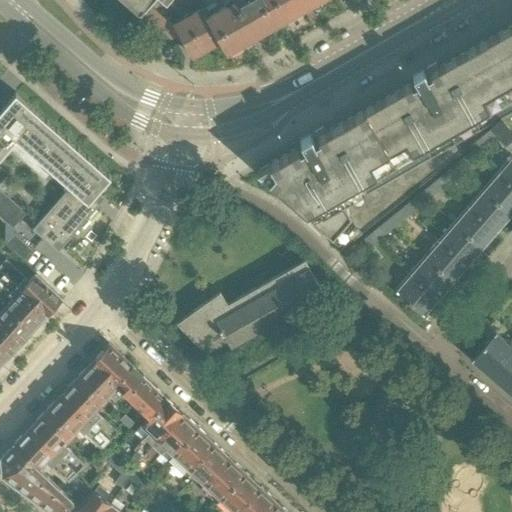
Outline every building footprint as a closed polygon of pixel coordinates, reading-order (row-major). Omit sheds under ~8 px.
[(126,0),(139,10),(138,11),(140,12),(141,11),(150,0),(126,0)] [(267,0),(236,0),(233,2),(253,37),(280,22),(267,0)] [(267,0),(280,22),(306,7),(302,0),(267,0)] [(207,17),(220,40),(227,52),(253,37),(233,2),(215,12),(207,17)] [(207,17),(202,9),(172,26),(151,7),(144,15),(171,38),(179,33),(192,56),(220,40),(207,17)] [(409,83),(389,95),(326,131),(326,130),(325,131),(323,127),(299,140),(302,146),(298,149),(297,147),(296,147),(296,148),(256,171),(288,198),(289,199),(344,247),(463,152),(457,143),(511,112),(511,24),(439,66),(438,67),(435,63),(412,76),(415,82),(411,84),(410,83),(409,83)] [(69,186),(68,187),(51,207),(32,228),(52,246),(57,251),(58,250),(87,217),(105,197),(97,190),(103,184),(110,176),(87,156),(38,112),(15,92),(13,93),(7,101),(0,108),(0,156),(15,139),(52,171),(55,173),(56,174),(57,176),(59,177),(60,178),(61,179),(62,180),(64,181),(65,182),(69,186)] [(471,151),(364,239),(368,247),(478,157),(476,155),(498,137),(504,145),(511,138),(511,136),(499,121),(468,147),(471,151)] [(511,158),(498,175),(511,186),(511,158)] [(511,186),(498,175),(484,191),(509,214),(511,210),(511,186)] [(20,208),(0,189),(0,217),(7,223),(20,208)] [(484,191),(469,208),(495,230),(509,214),(484,191)] [(469,208),(455,225),(480,247),(495,230),(469,208)] [(455,225),(440,242),(465,264),(480,247),(455,225)] [(14,234),(5,244),(24,260),(32,251),(32,250),(14,234)] [(440,242),(425,259),(451,281),(465,264),(440,242)] [(219,291),(196,308),(176,322),(197,344),(209,336),(213,341),(224,335),(230,345),(323,292),(304,259),(227,303),(219,291)] [(425,259),(411,275),(437,297),(451,281),(425,259)] [(0,265),(0,270),(47,314),(62,299),(35,273),(34,274),(28,281),(23,276),(12,266),(8,262),(6,260),(0,265)] [(0,285),(11,297),(5,304),(32,330),(47,314),(0,270),(0,285)] [(437,297),(411,275),(396,292),(422,314),(437,297)] [(0,329),(17,346),(32,330),(5,304),(0,309),(0,329)] [(0,357),(3,360),(17,346),(0,329),(0,357)] [(472,358),(506,387),(511,379),(511,347),(494,331),(471,358),(472,359),(472,358)] [(140,424),(141,425),(166,397),(108,343),(92,360),(133,398),(132,399),(148,415),(140,424)] [(125,408),(132,399),(133,398),(92,360),(76,377),(102,402),(110,393),(125,408)] [(94,410),(102,402),(76,377),(60,394),(108,440),(116,431),(94,410)] [(100,447),(108,440),(60,394),(44,411),(71,436),(79,427),(100,447)] [(135,462),(141,455),(182,412),(166,397),(141,425),(133,433),(141,440),(134,448),(136,451),(130,457),(135,462)] [(63,444),(71,436),(44,411),(28,428),(76,473),(84,464),(63,444)] [(163,463),(172,454),(197,427),(182,412),(141,455),(149,463),(156,456),(163,463)] [(121,420),(128,426),(132,422),(125,415),(121,420)] [(172,454),(193,474),(218,447),(197,427),(172,454)] [(68,482),(76,473),(28,428),(11,446),(37,471),(38,470),(46,463),(68,482)] [(71,511),(77,504),(38,470),(37,471),(11,446),(0,458),(2,476),(49,511),(71,511)] [(218,447),(193,474),(194,475),(199,480),(218,498),(244,471),(218,447)] [(106,469),(110,465),(106,461),(111,456),(105,450),(101,454),(96,460),(106,469)] [(110,465),(122,475),(127,471),(111,456),(106,461),(110,465)] [(122,475),(122,476),(128,480),(134,485),(139,478),(128,470),(127,471),(122,475)] [(218,498),(232,511),(245,511),(265,491),(244,471),(218,498)] [(117,481),(123,487),(128,480),(122,476),(122,475),(117,481)] [(128,480),(123,487),(140,501),(145,494),(134,485),(128,480)] [(83,481),(75,491),(83,497),(91,487),(83,481)] [(103,511),(110,504),(104,500),(108,493),(98,486),(77,511),(103,511)] [(245,511),(287,511),(265,491),(245,511)] [(150,499),(160,507),(163,510),(169,503),(156,493),(150,499)] [(156,511),(160,507),(150,499),(145,495),(139,502),(151,511),(156,511)] [(120,511),(118,511),(123,505),(114,498),(110,504),(103,511),(120,511)]
